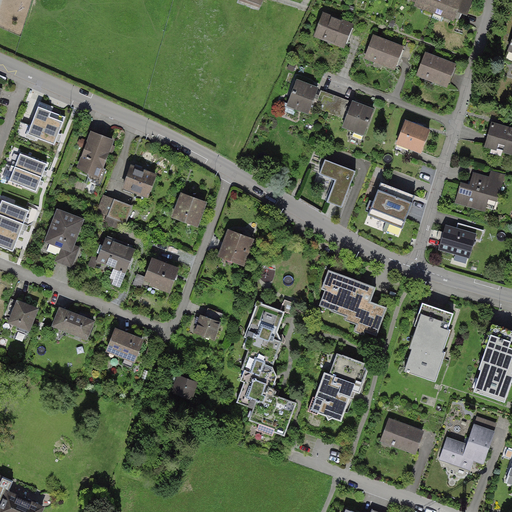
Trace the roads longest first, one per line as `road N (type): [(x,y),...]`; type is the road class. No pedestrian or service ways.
road 1 (residential): [(230,170),(171,326),(0,263)]
road 2 (residential): [(490,0),(414,268)]
road 3 (residential): [(0,60),(230,170)]
road 4 (residential): [(230,170),(414,268)]
road 5 (residential): [(439,511),(293,457)]
